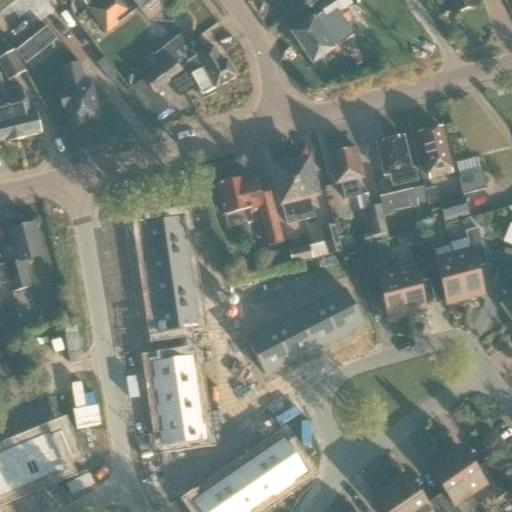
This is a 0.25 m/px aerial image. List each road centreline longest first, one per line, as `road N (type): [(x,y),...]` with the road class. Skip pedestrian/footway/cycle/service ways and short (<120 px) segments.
road 1 (residential): [(129,486),(75,177)]
road 2 (residential): [(342,460),(304,397),(351,368),(463,346),(482,382)]
road 3 (tertiary): [(280,129),(511,71)]
road 4 (unclassified): [(75,177),(280,129)]
road 5 (residential): [(342,460),(368,457),(482,382)]
road 6 (tertiary): [(280,129),(265,54),(230,0)]
